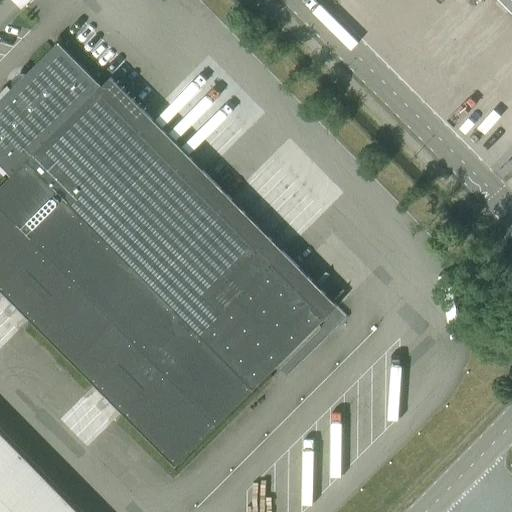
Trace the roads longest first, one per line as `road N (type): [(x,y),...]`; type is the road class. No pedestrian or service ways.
road 1 (unknown): [(192,511),(403,287)]
road 2 (tertiary): [(511,216),(299,0)]
road 3 (unclassified): [(511,420),(420,511)]
